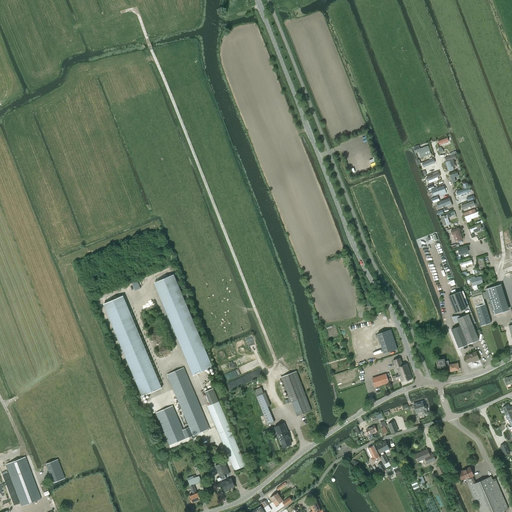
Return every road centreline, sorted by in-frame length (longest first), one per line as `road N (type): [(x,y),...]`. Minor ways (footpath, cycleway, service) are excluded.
road 1 (track): [(275,359),(135,9),(65,29)]
road 2 (unclassified): [(420,383),(396,319),(344,227),(256,0)]
road 3 (unclassified): [(420,383),(357,414),(246,497),(211,511)]
